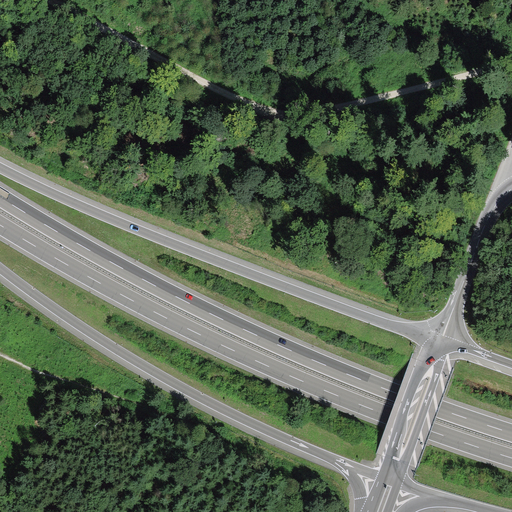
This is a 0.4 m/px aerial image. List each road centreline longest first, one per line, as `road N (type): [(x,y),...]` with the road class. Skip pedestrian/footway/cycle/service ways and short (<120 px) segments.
road 1 (motorway): [(511,432),(247,330),(0,196)]
road 2 (motorway): [(0,224),(136,304),(297,379),(511,457)]
road 3 (track): [(50,0),(267,110),(308,114),(511,64)]
road 4 (motorway): [(441,338),(207,256),(0,166)]
road 5 (motorway): [(0,268),(137,362),(337,462)]
road 6 (secondary): [(441,338),(391,483)]
